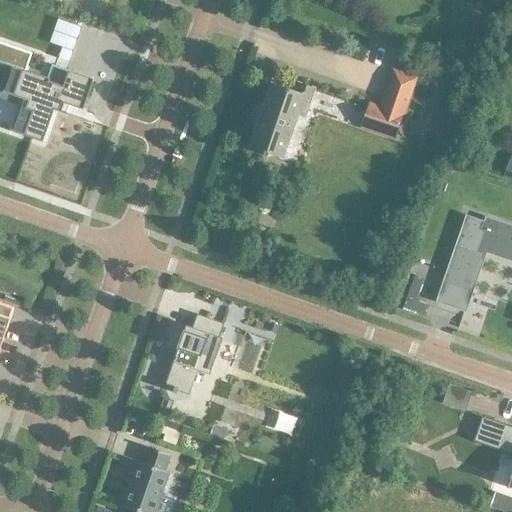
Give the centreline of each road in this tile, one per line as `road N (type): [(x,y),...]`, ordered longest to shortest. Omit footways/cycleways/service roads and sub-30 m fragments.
road 1 (residential): [(124,249),(511,383)]
road 2 (residential): [(124,249),(32,511)]
road 3 (residential): [(209,0),(124,249)]
road 4 (residential): [(0,206),(124,249)]
